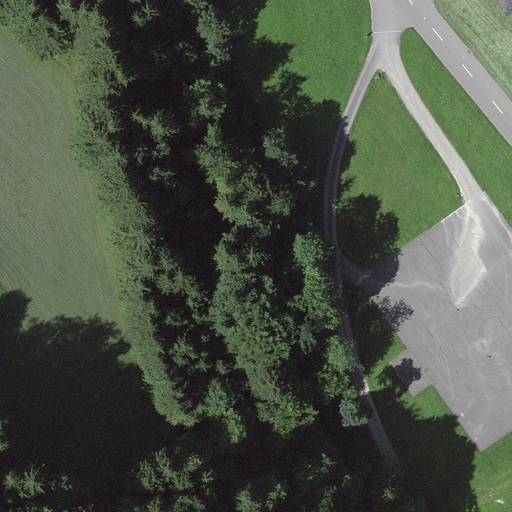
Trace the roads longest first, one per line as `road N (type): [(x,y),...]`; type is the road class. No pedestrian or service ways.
road 1 (track): [(421,511),(365,395),(341,310),(330,218),(351,112),(405,0)]
road 2 (track): [(385,40),(409,97),(473,192)]
road 3 (tertiary): [(410,0),(511,122)]
